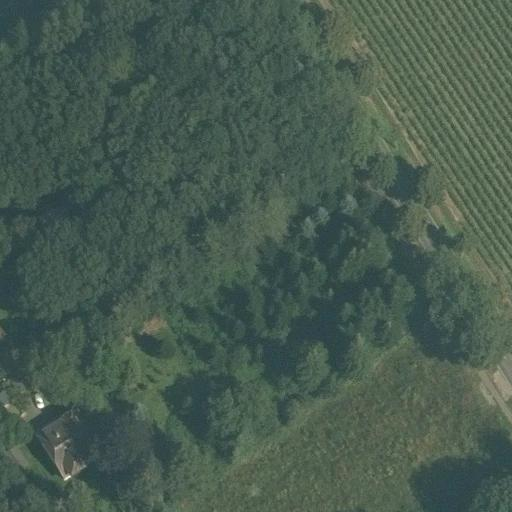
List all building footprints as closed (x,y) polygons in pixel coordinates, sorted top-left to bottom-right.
[(65,214),(50,220),(48,214),(39,217),(42,224),(41,224),(54,254),(78,244),(65,214)] [(78,244),(54,254),(60,268),(84,258),(78,244)] [(68,419),(55,427),(58,432),(71,424),(68,419)] [(71,424),(58,432),(68,447),(83,470),(100,458),(75,421),(71,424)] [(12,424),(0,432),(0,441),(6,451),(23,439),(12,424)] [(55,427),(36,439),(49,459),(56,455),(68,447),(58,432),(55,427)] [(83,470),(68,447),(56,455),(62,465),(56,470),(64,482),(83,470)] [(21,455),(5,465),(18,483),(33,472),(21,455)] [(62,465),(56,455),(49,459),(56,470),(62,465)]
